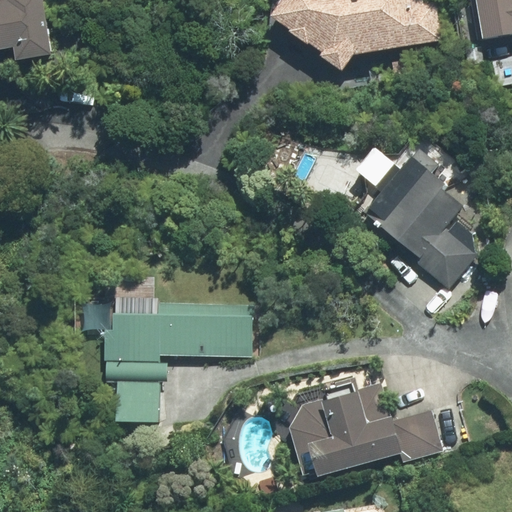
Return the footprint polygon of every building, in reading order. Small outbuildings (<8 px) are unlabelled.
[(0,4),(0,53),(21,50),(23,62),(59,57),(50,0),(11,0),(12,3),(0,4)] [(350,68),(361,53),(361,54),(446,41),(438,0),(289,0),(277,17),(350,68)] [(511,0),(479,0),(486,39),(511,34),(511,0)] [(387,194),(371,212),(426,258),(420,264),(451,290),(489,245),(460,220),(474,203),(418,156),(407,170),(400,164),(380,188),(387,194)] [(253,359),(254,306),(118,302),(117,332),(108,332),(107,380),(118,381),(117,422),(163,423),(165,357),(253,359)] [(290,422),(307,482),(404,454),(406,462),(446,450),(435,411),(398,421),(387,382),(303,406),(306,417),(290,422)]
